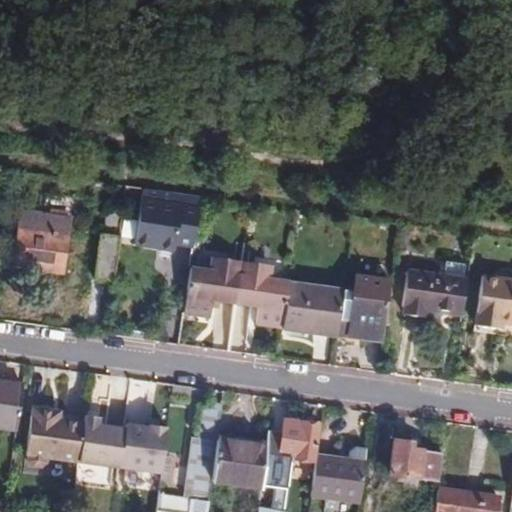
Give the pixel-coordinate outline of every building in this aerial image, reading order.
[(190,215),(191,206),(116,196),(110,247),(109,249),(125,251),(125,259),(162,264),(163,257),(184,259),(190,215)] [(7,275),(20,277),(39,279),(53,281),(60,228),(12,222),(7,275)] [(109,249),(110,247),(92,245),(86,285),(104,287),(109,249)] [(201,279),(182,277),(176,322),(202,326),(203,315),(204,308),(211,309),(228,311),(233,271),(203,267),(201,279)] [(262,274),(233,271),(228,311),(250,314),(248,331),(275,335),(280,290),(281,289),(261,286),(262,274)] [(39,279),(20,277),(20,286),(38,289),(39,279)] [(452,324),(457,288),(398,281),(394,317),(396,319),(396,330),(414,332),(416,320),(452,324)] [(511,328),(511,286),(471,282),(465,331),(491,335),(492,326),(511,328)] [(344,299),(334,297),(329,339),(328,343),(338,344),(341,326),(376,332),(381,290),(347,284),(344,299)] [(334,297),(280,290),(275,335),(275,337),(295,338),(295,334),(329,339),(334,297)] [(373,348),(376,332),(341,326),(338,344),(373,348)] [(0,432),(9,433),(15,394),(0,391),(0,432)] [(71,472),(74,448),(77,431),(58,429),(53,428),(46,427),(47,419),(26,415),(18,463),(20,463),(19,469),(23,474),(32,475),(37,472),(38,466),(71,472)] [(54,420),(47,419),(46,427),(53,428),(54,420)] [(309,464),(313,434),(276,430),(272,464),(308,469),(309,464)] [(230,453),(210,449),(204,490),(253,496),(258,460),(229,455),(230,453)] [(431,493),(435,465),(404,461),(405,452),(386,450),(381,485),(431,493)] [(358,470),(309,464),(308,469),(303,505),(352,511),(358,470)] [(490,511),(491,506),(430,497),(428,511),(490,511)]
